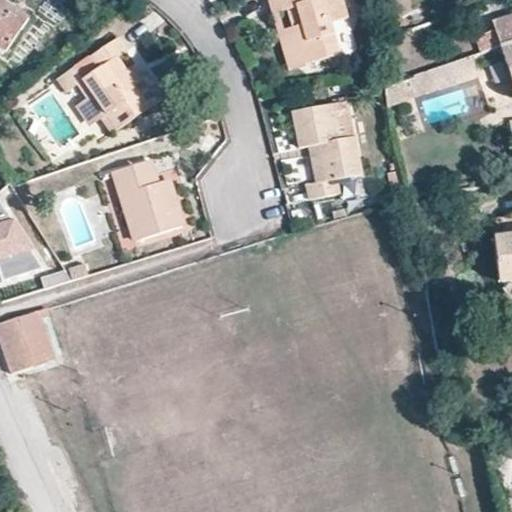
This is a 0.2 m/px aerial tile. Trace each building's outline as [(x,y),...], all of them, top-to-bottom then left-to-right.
[(0,0),(0,49),(6,53),(29,18),(1,0),(0,0)] [(267,0),(288,71),(341,56),(332,23),(349,18),(344,0),(267,0)] [(511,45),(511,13),(491,20),(501,49),(511,45)] [(341,54),(353,51),(347,21),(336,23),(341,54)] [(494,30),(477,35),(482,53),(499,48),(494,30)] [(110,136),(160,101),(149,86),(141,91),(119,58),(128,52),(118,37),(87,58),(95,71),(82,80),(74,68),(57,80),(65,93),(76,85),(85,99),(74,107),(89,128),(100,120),(110,136)] [(511,45),(501,49),(511,81),(511,45)] [(472,59),(434,72),(441,92),(479,79),(472,59)] [(434,72),(414,79),(421,99),(441,92),(434,72)] [(421,99),(414,79),(384,90),(386,111),(421,99)] [(310,201),(339,195),(337,181),(360,177),(346,102),(293,113),(300,149),(308,148),(315,185),(307,188),(310,201)] [(136,243),(183,227),(168,181),(158,184),(151,161),(114,172),(136,243)] [(404,198),(397,171),(387,174),(394,202),(404,198)] [(0,273),(2,282),(42,270),(0,203),(0,273)] [(511,280),(511,237),(494,239),(499,282),(511,280)] [(89,276),(85,264),(69,269),(72,281),(89,276)] [(44,290),(72,281),(67,272),(41,280),(44,290)] [(51,317),(48,309),(41,310),(44,319),(51,317)] [(56,361),(41,310),(29,314),(45,365),(56,361)] [(45,365),(29,314),(0,323),(0,342),(10,375),(45,365)]
